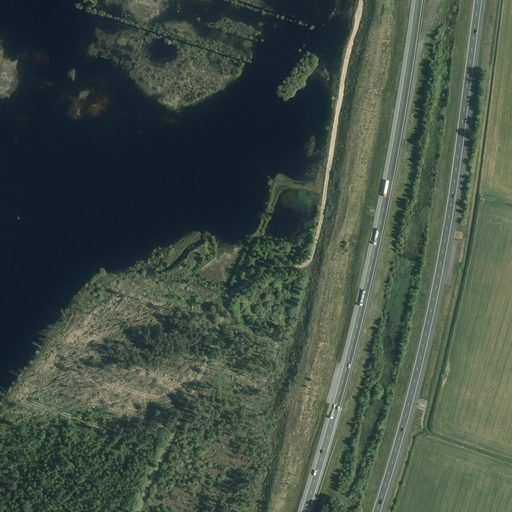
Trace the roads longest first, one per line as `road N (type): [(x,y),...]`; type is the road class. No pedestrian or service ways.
road 1 (track): [(361,0),(309,260),(260,274),(230,294),(138,511)]
road 2 (motorway): [(377,511),(434,301),(479,0)]
road 3 (motorway): [(408,75),(354,340),(304,511)]
